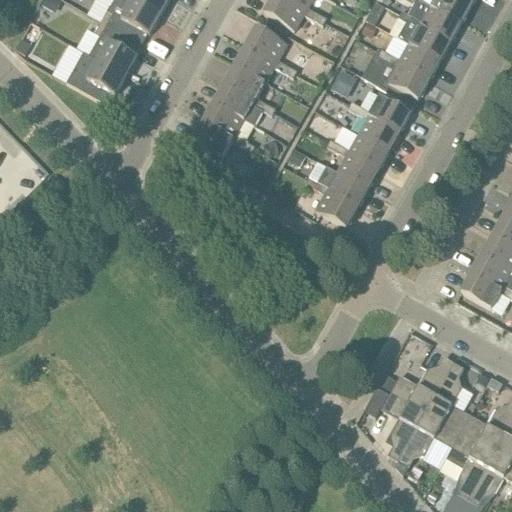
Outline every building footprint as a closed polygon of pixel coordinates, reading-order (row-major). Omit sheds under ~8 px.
[(55,15),(61,4),(53,0),(46,0),(42,8),(55,15)] [(115,0),(101,26),(131,43),(137,33),(149,40),(161,19),(126,0),(115,0)] [(126,0),(161,19),(171,1),(168,0),(126,0)] [(294,35),(303,18),(305,15),(278,0),(274,0),(264,18),(294,35)] [(313,24),(317,17),(307,11),(313,0),(278,0),(305,15),(303,18),(313,24)] [(436,0),(431,11),(461,27),(471,9),(455,0),(436,0)] [(476,0),(455,0),(471,9),(476,0)] [(461,27),(431,11),(422,26),(420,30),(450,46),(461,27)] [(399,22),(408,28),(412,21),(402,15),(399,22)] [(327,22),(317,17),(313,24),(323,30),(327,22)] [(412,21),(408,28),(418,33),(409,48),(439,65),(450,46),(420,30),(422,26),(412,21)] [(371,42),(378,31),(368,25),(361,36),(371,42)] [(89,59),(127,80),(137,62),(124,55),(131,43),(101,26),(95,37),(100,40),(89,59)] [(284,76),(287,69),(278,64),(287,48),(257,31),(246,51),(276,68),(274,71),(284,76)] [(30,48),(21,44),(16,53),(25,58),(30,48)] [(439,65),(409,48),(401,64),(399,67),(429,84),(439,65)] [(265,87),(274,71),(276,68),(246,51),(235,70),(265,87)] [(387,66),(391,59),(381,53),(379,56),(377,60),(387,66)] [(391,59),(387,66),(377,60),(379,56),(378,55),(363,82),(414,110),(429,84),(399,67),(401,64),(391,59)] [(102,94),(115,101),(127,80),(89,59),(83,56),(66,87),(96,103),(102,94)] [(297,75),(287,69),(284,76),(293,82),(297,75)] [(262,114),(266,107),(257,102),(265,87),(235,70),(225,89),(255,105),(253,109),(262,114)] [(347,102),(358,82),(343,74),(333,94),(347,102)] [(250,114),(253,109),(255,105),(225,89),(214,107),(244,124),(250,114)] [(399,137),(410,117),(380,101),(371,116),(369,120),(399,137)] [(348,112),(358,118),(362,111),(352,105),(348,112)] [(241,152),(245,145),(236,139),(244,124),(214,107),(203,126),(233,143),(232,146),(241,152)] [(276,113),(266,107),(262,114),(272,120),(276,113)] [(389,156),(399,137),(369,120),(371,116),(362,111),(358,118),(367,123),(359,139),(389,156)] [(316,116),(311,129),(327,134),(332,121),(316,116)] [(223,163),(232,146),(233,143),(203,126),(193,146),(223,163)] [(378,174),(389,156),(359,139),(350,154),(348,158),(378,174)] [(327,150),(337,156),(341,149),(331,143),(327,150)] [(271,158),(278,156),(276,144),(268,146),(271,158)] [(255,150),(245,145),(241,152),(251,157),(255,150)] [(368,193),(378,174),(348,158),(350,154),(341,149),(337,156),(346,161),(338,176),(368,193)] [(300,170),(305,160),(293,153),(287,163),(300,170)] [(357,212),(368,193),(338,176),(326,170),(326,171),(327,171),(319,185),(318,185),(310,181),(306,188),(316,193),(320,186),(329,191),(327,195),(357,212)] [(327,195),(329,191),(320,186),(316,193),(325,199),(316,215),(346,232),(357,212),(327,195)] [(511,225),(504,221),(493,239),(511,249),(511,225)] [(483,258),(511,274),(511,249),(493,239),(483,258)] [(511,274),(483,258),(472,277),(502,294),(500,297),(510,302),(511,298),(511,274)] [(491,313),(500,297),(502,294),(472,277),(461,296),(491,313)] [(400,380),(391,396),(426,416),(454,367),(444,362),(436,376),(428,372),(418,390),(400,380)] [(426,416),(461,436),(470,419),(452,409),(463,392),(455,387),(463,373),(454,367),(426,416)] [(485,390),(490,382),(480,377),(476,385),(485,390)] [(396,384),(387,379),(381,389),(390,394),(396,384)] [(487,389),(498,396),(502,388),(491,382),(487,389)] [(376,422),(389,398),(377,392),(364,415),(376,422)] [(426,416),(391,396),(382,413),(400,423),(390,441),(398,445),(389,460),(399,465),(426,416)] [(470,419),(461,436),(496,455),(511,426),(511,403),(505,416),(497,411),(487,429),(470,419)] [(426,416),(399,465),(408,470),(417,456),(424,460),(435,442),(452,452),(461,436),(426,416)] [(511,426),(496,455),(511,464),(511,426)] [(496,455),(461,436),(452,452),(446,462),(464,472),(459,480),(467,484),(459,499),(468,504),(496,455)] [(494,499),(504,481),(511,485),(511,464),(496,455),(468,504),(478,509),(486,495),(494,499)] [(408,470),(399,465),(395,471),(403,480),(408,471),(408,470)] [(438,510),(445,497),(432,491),(425,504),(438,510)]
